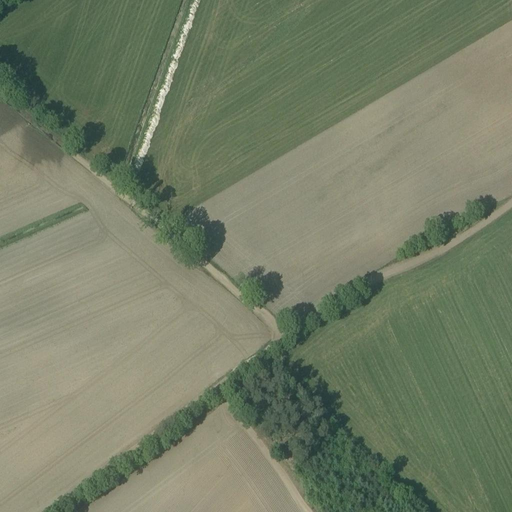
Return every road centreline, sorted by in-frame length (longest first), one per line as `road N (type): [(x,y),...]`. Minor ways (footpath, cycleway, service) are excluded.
road 1 (track): [(282,339),(0,99)]
road 2 (track): [(282,339),(344,294),(477,226),(511,197)]
road 3 (track): [(49,511),(217,389)]
road 4 (track): [(302,511),(217,389)]
